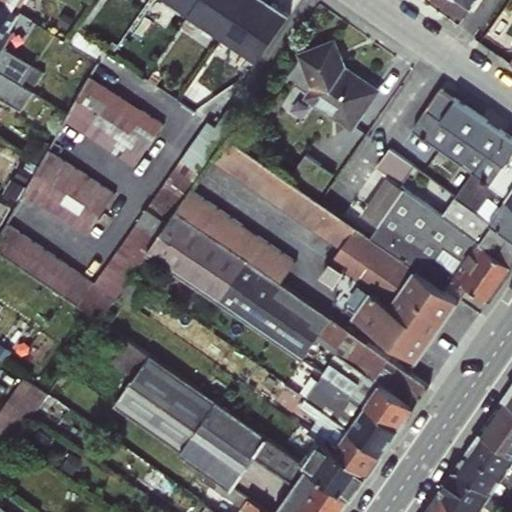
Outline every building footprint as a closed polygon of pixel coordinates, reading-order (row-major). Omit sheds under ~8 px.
[(24,0),(0,0),(18,10),(24,0)] [(18,10),(0,0),(0,71),(33,91),(37,84),(27,77),(35,64),(6,47),(15,32),(12,29),(22,12),(18,10)] [(198,0),(175,0),(192,11),(198,0)] [(247,0),(198,0),(192,11),(224,33),(247,0)] [(290,10),(275,0),(247,0),(224,33),(259,57),(290,10)] [(459,0),(472,9),(477,0),(459,0)] [(303,97),(352,131),(382,89),(347,65),(335,37),(297,51),(309,86),(303,97)] [(0,98),(21,111),(33,91),(0,71),(0,98)] [(142,162),(169,116),(94,72),(67,118),(142,162)] [(494,298),(511,268),(511,187),(504,201),(488,192),(511,151),(511,130),(440,86),(414,129),(474,166),(447,210),(387,173),(363,213),(381,223),(376,233),(447,276),(449,272),(494,298)] [(334,301),(420,358),(462,295),(230,141),(218,160),(341,242),(322,270),(344,285),(334,301)] [(393,144),(379,164),(404,182),(418,161),(393,144)] [(92,233),(121,188),(54,145),(25,190),(92,233)] [(322,371),(400,426),(429,384),(334,316),(302,359),(322,371)] [(255,457),(268,436),(128,337),(112,360),(133,376),(114,404),(220,479),(235,489),(255,457)] [(400,426),(322,371),(306,397),(384,448),(400,426)] [(35,414),(52,389),(28,372),(0,412),(0,429),(11,437),(30,411),(35,414)] [(384,448),(306,397),(301,405),(314,415),(308,428),(320,441),(368,471),(384,448)] [(511,403),(505,399),(481,433),(511,454),(511,403)] [(511,454),(481,433),(469,450),(511,479),(511,454)] [(255,457),(333,511),(339,511),(351,495),(305,461),(268,436),(255,457)] [(368,471),(320,441),(305,461),(351,495),(368,471)] [(511,479),(469,450),(457,467),(493,493),(511,506),(511,479)] [(333,511),(255,457),(235,489),(269,511),(333,511)] [(479,511),(493,493),(457,467),(441,491),(457,511),(479,511)] [(269,511),(235,489),(220,479),(214,488),(240,507),(236,511),(269,511)] [(457,511),(441,491),(426,511),(457,511)] [(21,511),(0,498),(0,511),(21,511)]
